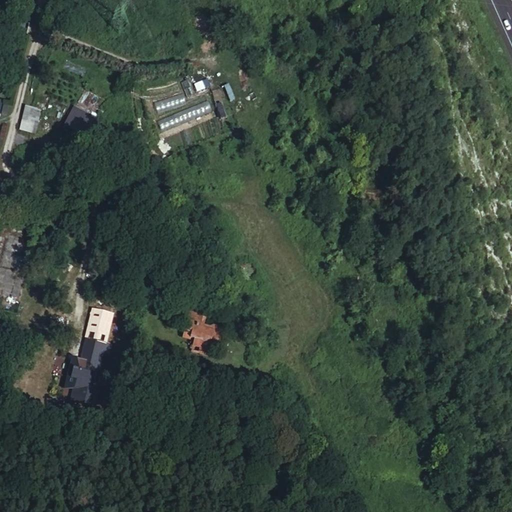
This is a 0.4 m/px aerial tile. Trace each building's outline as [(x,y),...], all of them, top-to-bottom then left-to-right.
[(14,94),(0,90),(0,105),(10,108),(14,94)] [(38,122),(43,99),(33,97),(28,120),(38,122)] [(78,134),(89,115),(74,107),(64,126),(78,134)] [(210,295),(207,305),(214,308),(217,296),(210,295)] [(196,348),(212,352),(211,354),(217,356),(220,354),(221,350),(226,351),(229,349),(231,341),(225,340),(227,331),(216,329),(213,331),(206,329),(208,322),(198,320),(199,318),(189,316),(187,326),(190,326),(187,340),(198,342),(196,348)] [(76,387),(72,408),(91,412),(103,362),(109,363),(111,353),(86,347),(81,366),(76,365),(72,386),(76,387)]
